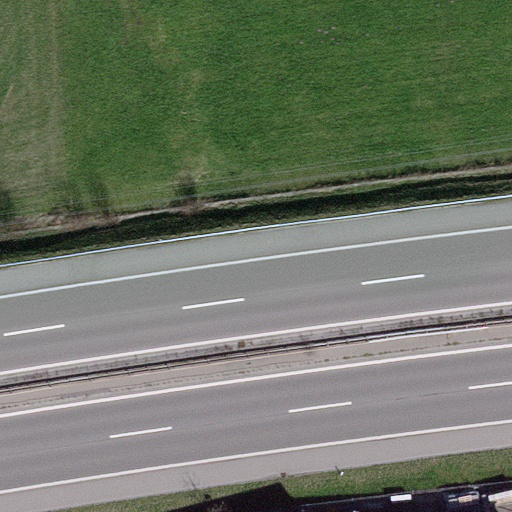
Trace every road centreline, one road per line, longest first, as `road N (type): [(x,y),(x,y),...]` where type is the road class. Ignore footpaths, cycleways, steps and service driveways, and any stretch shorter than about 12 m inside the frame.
road 1 (motorway): [(511,263),(0,335)]
road 2 (motorway): [(0,457),(511,387)]
